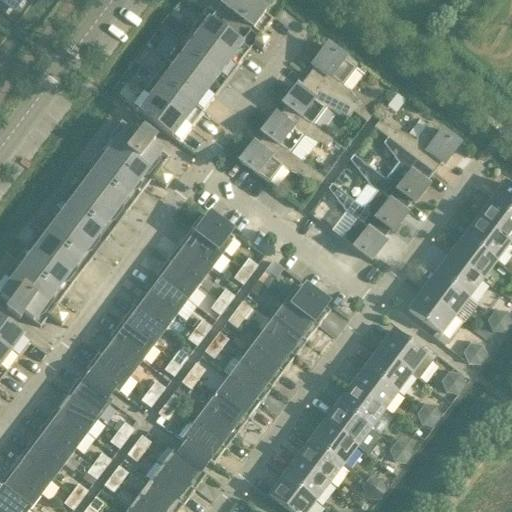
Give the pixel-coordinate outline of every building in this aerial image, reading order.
[(0,0),(0,1),(15,13),(25,0),(0,0)] [(213,0),(201,17),(248,53),(253,47),(261,53),(268,44),(260,38),(272,22),(255,9),(258,5),(252,0),(213,0)] [(201,17),(189,33),(237,69),(248,53),(201,17)] [(189,33),(178,48),(225,84),(237,69),(189,33)] [(225,84),(178,48),(166,63),(213,99),(225,84)] [(353,114),(366,124),(369,120),(349,93),(342,88),(356,70),(326,48),(311,67),(314,69),(307,79),(353,114)] [(166,63),(155,79),(202,115),(213,99),(166,63)] [(155,79),(143,94),(190,130),(202,115),(155,79)] [(353,114),(307,79),(299,89),(296,87),(282,106),(285,108),(312,128),(325,111),(348,120),(353,114)] [(190,130),(143,94),(131,110),(178,146),(190,130)] [(285,108),(278,118),(275,116),(260,135),(263,137),(290,157),(291,156),(303,139),(326,149),(331,142),(312,128),(285,108)] [(121,125),(109,141),(168,186),(172,181),(159,171),(168,160),(151,147),(154,143),(141,133),(138,137),(121,125)] [(387,140),(433,175),(441,165),(444,167),(458,148),(428,125),(415,143),(408,138),(377,126),(374,130),(387,140)] [(263,137),(256,146),(253,144),(238,164),(268,186),(282,168),(288,173),(319,186),(323,181),(291,156),(290,157),(263,137)] [(387,140),(383,146),(398,165),(385,182),(384,183),(412,204),(411,204),(414,206),(429,187),(426,185),(433,175),(387,140)] [(168,186),(109,141),(97,156),(144,191),(152,181),(165,191),(168,186)] [(144,191),(97,156),(86,171),(133,207),(144,191)] [(384,183),(385,182),(353,158),(349,163),(370,189),(376,194),(363,211),(363,212),(390,232),(389,233),(392,235),(407,216),(404,213),(411,204),(412,204),(384,183)] [(86,171),(74,186),(121,222),(133,207),(86,171)] [(490,204),(511,219),(511,190),(505,185),(490,204)] [(121,222),(74,186),(62,202),(109,237),(121,222)] [(363,212),(363,211),(331,187),(327,192),(348,218),(354,223),(341,241),(371,264),(385,244),(382,242),(389,233),(390,232),(363,212)] [(109,237),(62,202),(51,217),(98,253),(109,237)] [(511,241),(511,219),(490,204),(477,222),(508,246),(511,241)] [(51,217),(39,232),(86,268),(98,253),(51,217)] [(190,233),(222,257),(234,241),(202,217),(190,233)] [(508,246),(477,222),(463,240),(495,264),(508,246)] [(86,268),(39,232),(28,248),(75,283),(86,268)] [(222,257),(190,233),(178,248),(210,272),(222,257)] [(495,264),(463,240),(449,258),(481,282),(495,264)] [(28,248),(16,263),(63,299),(75,283),(28,248)] [(210,272),(178,248),(166,263),(198,288),(210,272)] [(449,258),(436,277),(467,301),(481,282),(449,258)] [(247,261),(240,271),(250,278),(257,268),(247,261)] [(63,299),(16,263),(4,278),(64,324),(68,319),(56,309),(63,299)] [(198,288),(166,263),(155,279),(187,303),(198,288)] [(250,278),(240,271),(233,280),(243,287),(250,278)] [(264,274),(257,283),(266,290),(273,281),(264,274)] [(436,277),(422,295),(454,319),(467,301),(436,277)] [(64,324),(4,278),(0,284),(0,300),(9,307),(6,312),(19,322),(22,317),(40,330),(48,319),(61,329),(64,324)] [(187,303),(155,279),(143,294),(175,318),(187,303)] [(266,290),(257,283),(249,293),(259,300),(266,290)] [(297,289),(285,305),(317,329),(330,313),(297,289)] [(217,302),(226,309),(234,299),(224,292),(217,302)] [(175,318),(143,294),(132,309),(164,334),(175,318)] [(454,319),(422,295),(408,314),(435,334),(432,338),(445,348),(461,324),(454,319)] [(226,309),(217,302),(210,311),(219,318),(226,309)] [(241,304),(234,314),(243,321),(251,311),(241,304)] [(285,305),(274,320),(306,344),(317,329),(285,305)] [(132,309),(120,325),(152,349),(164,334),(132,309)] [(493,313),(490,318),(507,331),(511,325),(506,314),(493,313)] [(243,321),(234,314),(227,324),(236,331),(243,321)] [(507,331),(490,318),(487,323),(492,334),(504,335),(507,331)] [(306,344),(274,320),(262,336),(294,360),(306,344)] [(0,322),(0,347),(17,360),(29,344),(0,322)] [(194,332),(203,339),(211,329),(201,322),(194,332)] [(152,349),(120,325),(109,340),(141,364),(152,349)] [(203,339),(194,332),(186,342),(196,349),(203,339)] [(410,376),(418,382),(436,358),(424,349),(420,354),(393,334),(379,352),(410,376)] [(211,345),(220,352),(228,342),(218,335),(211,345)] [(262,336),(251,351),(283,375),(294,360),(262,336)] [(109,340),(97,355),(129,379),(141,364),(109,340)] [(220,352),(211,345),(204,354),(213,361),(220,352)] [(469,345),(462,355),(467,366),(480,367),(487,358),(482,346),(469,345)] [(0,347),(0,371),(5,376),(17,360),(0,347)] [(283,375),(251,351),(239,366),(271,390),(283,375)] [(379,352),(365,370),(397,394),(410,376),(379,352)] [(171,363),(180,370),(188,360),(178,353),(171,363)] [(129,379),(97,355),(85,371),(117,395),(129,379)] [(180,370),(171,363),(164,373),(173,380),(180,370)] [(195,366),(188,376),(197,383),(205,373),(195,366)] [(239,366),(228,381),(260,406),(271,390),(239,366)] [(397,394),(365,370),(351,389),(383,413),(397,394)] [(447,374),(440,384),(446,395),(457,397),(465,387),(460,376),(447,374)] [(197,383),(188,376),(181,385),(190,392),(197,383)] [(66,397),(98,421),(110,405),(78,381),(66,397)] [(260,406),(228,381),(216,397),(248,421),(260,406)] [(148,393),(157,401),(164,391),(155,384),(148,393)] [(383,413),(351,389),(337,407),(369,431),(383,413)] [(157,401),(148,393),(140,403),(150,410),(157,401)] [(98,421),(66,397),(54,412),(86,437),(98,421)] [(172,397),(165,406),(174,413),(181,404),(172,397)] [(248,421),(216,397),(204,412),(237,436),(248,421)] [(174,413),(165,406),(157,416),(167,423),(174,413)] [(423,406),(420,412),(437,425),(441,419),(436,408),(423,406)] [(337,407),(324,425),(356,449),(369,431),(337,407)] [(54,412),(43,428),(75,452),(86,437),(54,412)] [(204,412),(193,427),(225,452),(237,436),(204,412)] [(437,425),(420,412),(416,416),(421,428),(433,429),(437,425)] [(116,435),(125,442),(133,432),(124,425),(116,435)] [(356,449),(324,425),(310,443),(342,467),(356,449)] [(225,452),(193,427),(181,444),(213,468),(225,452)] [(75,452),(43,428),(31,443),(63,467),(75,452)] [(125,442),(116,435),(109,444),(118,452),(125,442)] [(133,448),(143,455),(151,445),(141,438),(133,448)] [(63,467),(31,443),(20,458),(52,482),(63,467)] [(342,467),(310,443),(296,462),(328,485),(342,467)] [(396,443),(392,448),(409,461),(413,456),(408,444),(396,443)] [(143,455),(133,448),(126,457),(136,465),(143,455)] [(409,461),(392,448),(389,453),(393,464),(405,466),(409,461)] [(174,453),(162,469),(194,493),(206,477),(174,453)] [(93,466),(102,473),(110,463),(101,456),(93,466)] [(52,482),(20,458),(8,474),(40,498),(52,482)] [(296,462),(283,480),(314,504),(328,485),(296,462)] [(102,473),(93,466),(86,475),(95,482),(102,473)] [(118,468),(110,478),(119,485),(127,476),(118,468)] [(194,493),(162,469),(150,485),(182,509),(194,493)] [(29,511),(40,498),(8,474),(0,484),(0,491),(27,511),(29,511)] [(119,485),(110,478),(103,488),(112,495),(119,485)] [(364,484),(382,497),(386,492),(381,481),(368,479),(364,484)] [(308,511),(314,504),(283,480),(268,499),(286,511),(308,511)] [(382,497),(364,484),(361,489),(366,500),(378,502),(382,497)] [(150,485),(139,500),(154,511),(179,511),(182,509),(150,485)] [(70,496),(80,504),(87,494),(77,487),(70,496)] [(27,511),(0,491),(0,511),(27,511)] [(73,511),(80,504),(70,496),(63,506),(71,511),(73,511)] [(95,499),(87,509),(90,511),(99,511),(104,506),(95,499)] [(154,511),(139,500),(129,511),(154,511)]
